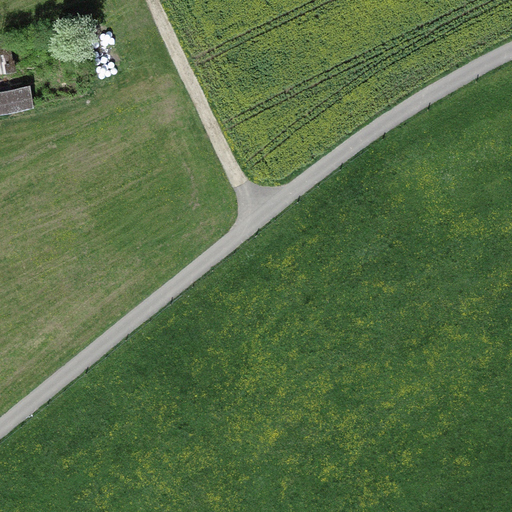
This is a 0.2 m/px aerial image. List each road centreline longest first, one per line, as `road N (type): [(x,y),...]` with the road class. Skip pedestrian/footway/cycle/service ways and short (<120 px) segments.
road 1 (unclassified): [(511,45),(418,96),(337,155),(0,426)]
road 2 (track): [(261,215),(157,0)]
